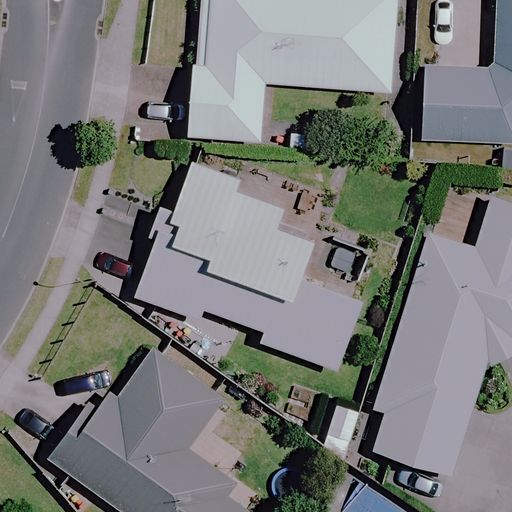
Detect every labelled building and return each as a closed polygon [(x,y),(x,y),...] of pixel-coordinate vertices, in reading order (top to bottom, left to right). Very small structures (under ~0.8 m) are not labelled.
[(196,0),(191,67),(185,66),(180,138),(256,143),(260,84),(384,93),(390,0),(196,0)] [(511,0),(494,0),(489,71),(421,66),(416,139),(511,146),(511,0)] [(320,200),(186,158),(165,227),(154,223),(130,300),(193,320),(196,312),(258,331),(254,346),(332,370),(354,300),(295,281),(320,200)] [(511,205),(486,197),(470,249),(423,235),(356,449),(446,477),(479,368),(511,353),(511,205)] [(38,458),(43,462),(109,511),(239,511),(223,500),(232,487),(181,449),(216,403),(143,348),(97,410),(82,398),(38,458)]
